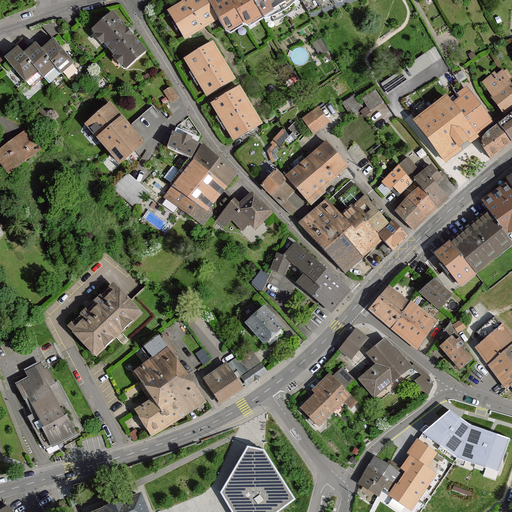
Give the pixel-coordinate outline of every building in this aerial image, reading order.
[(209,0),(189,0),(170,12),(188,42),(221,21),(231,36),(247,26),(250,31),(299,0),(209,0)] [(150,52),(114,13),(92,33),(128,72),(150,52)] [(20,47),(6,60),(28,84),(40,73),(46,80),(58,69),(64,77),(78,64),(57,40),(46,49),(40,42),(26,54),(20,47)] [(187,61),(209,98),(238,81),(216,43),(187,61)] [(511,80),(503,68),(481,83),(505,115),(495,121),(470,86),(461,91),(457,84),(463,81),(438,47),(420,57),(432,70),(425,74),(439,91),(412,116),(447,161),(480,137),(481,147),(490,159),(511,144),(511,80)] [(237,143),(265,126),(243,88),(214,105),(237,143)] [(379,88),(365,97),(373,110),(387,101),(379,88)] [(113,103),(87,126),(122,167),(149,144),(113,103)] [(322,109),(305,119),(316,135),(333,123),(322,109)] [(41,151),(26,132),(0,152),(0,160),(11,175),(41,151)] [(241,177),(204,146),(174,133),(168,153),(178,157),(160,178),(175,188),(167,199),(206,228),(215,216),(212,213),(241,177)] [(308,199),(312,204),(327,190),(324,187),(349,165),(326,139),(286,174),(277,167),(262,184),(293,215),(308,199)] [(421,186),(396,210),(415,229),(450,198),(439,183),(446,177),(433,163),(422,171),(409,157),(383,181),(391,190),(394,186),(402,193),(416,181),(421,186)] [(138,209),(152,193),(119,166),(106,182),(138,209)] [(346,273),(383,240),(395,250),(410,235),(393,219),(389,222),(364,193),(342,214),(328,198),(300,221),(346,273)] [(257,233),(275,215),(254,195),(243,206),(236,202),(219,223),(227,230),(235,223),(245,234),(252,228),(257,233)] [(511,196),(489,211),(505,230),(511,225),(511,196)] [(484,205),(430,253),(462,288),(511,246),(511,239),(505,230),(489,211),(484,205)] [(353,290),(295,241),(285,254),(277,253),(271,267),(287,275),(292,264),(303,273),(296,282),(332,313),(353,290)] [(265,288),(272,273),(263,268),(256,283),(265,288)] [(437,276),(420,291),(437,308),(455,294),(437,276)] [(118,283),(70,327),(100,359),(146,314),(118,283)] [(413,302),(389,285),(369,309),(420,350),(440,320),(413,302)] [(265,304),(244,321),(264,344),(285,326),(265,304)] [(511,329),(503,318),(473,343),(505,389),(511,384),(511,385),(511,329)] [(464,319),(456,323),(459,331),(468,327),(464,319)] [(447,338),(439,346),(462,370),(472,358),(462,338),(452,322),(443,335),(447,338)] [(357,327),(339,349),(352,359),(370,338),(357,327)] [(209,401),(156,333),(142,344),(152,356),(133,370),(151,398),(133,409),(151,436),(209,401)] [(412,367),(384,339),(367,352),(376,362),(358,378),(374,400),(412,367)] [(252,349),(202,378),(221,405),(245,388),(267,371),(252,349)] [(49,450),(86,432),(51,362),(27,371),(32,379),(20,385),(35,415),(30,419),(49,450)] [(314,392),(300,407),(321,428),(345,403),(353,409),(360,401),(348,389),(353,379),(344,368),(334,377),(330,372),(312,390),(314,392)] [(428,391),(436,385),(427,373),(419,379),(428,391)] [(501,477),(511,442),(511,433),(441,412),(432,442),(431,444),(491,463),(487,472),(501,477)] [(445,454),(419,437),(407,452),(411,455),(401,467),(406,471),(403,475),(376,458),(361,485),(379,497),(383,490),(413,511),(438,474),(434,472),(445,454)] [(265,451),(249,447),(222,493),(233,511),(277,511),(295,500),(265,451)] [(148,511),(142,495),(100,511),(148,511)]
